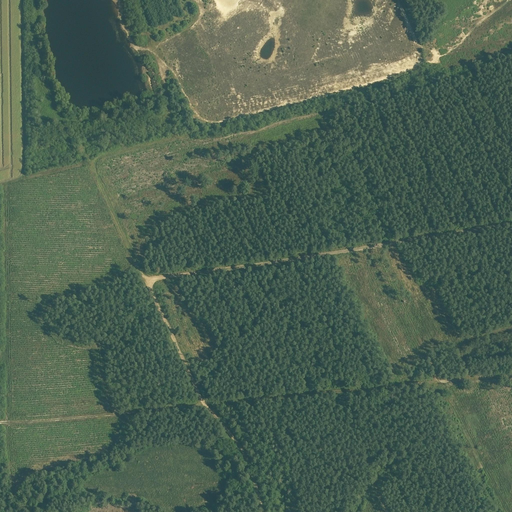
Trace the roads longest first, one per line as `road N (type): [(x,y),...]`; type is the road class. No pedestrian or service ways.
road 1 (track): [(261,511),(244,450),(203,405),(99,166),(171,145),(168,114)]
road 2 (track): [(511,223),(147,281)]
